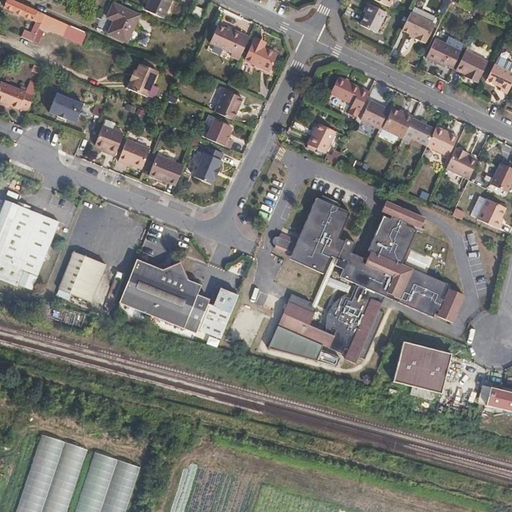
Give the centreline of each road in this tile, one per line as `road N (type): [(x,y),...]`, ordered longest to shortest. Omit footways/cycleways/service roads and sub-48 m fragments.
road 1 (residential): [(35,151),(57,171),(220,231),(309,37)]
road 2 (residential): [(511,132),(309,37)]
